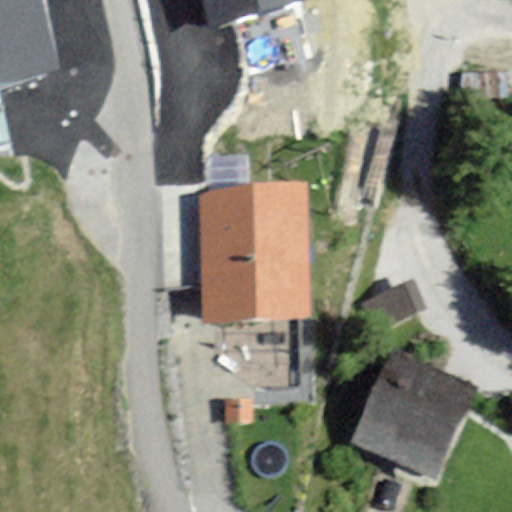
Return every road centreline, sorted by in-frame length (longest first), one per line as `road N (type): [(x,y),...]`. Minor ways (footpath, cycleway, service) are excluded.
road 1 (residential): [(117,0),(133,94),(154,414),(186,511)]
road 2 (residential): [(439,1),(416,122),(415,236),(458,333),(511,365)]
